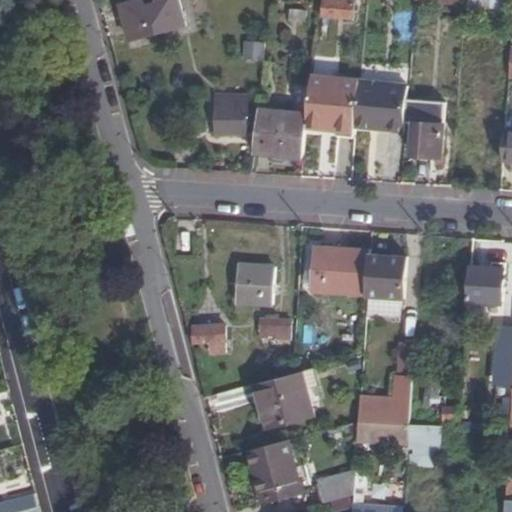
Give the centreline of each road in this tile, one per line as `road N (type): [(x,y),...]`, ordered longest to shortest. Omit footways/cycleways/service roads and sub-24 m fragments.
road 1 (residential): [(131,193),(511,218)]
road 2 (residential): [(217,511),(131,193)]
road 3 (residential): [(0,264),(63,511)]
road 4 (residential): [(131,193),(80,0)]
